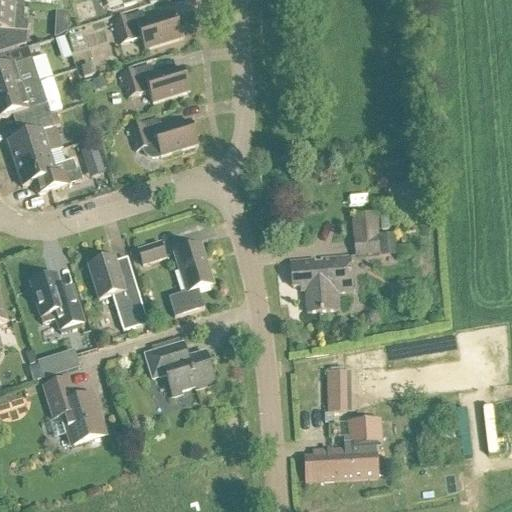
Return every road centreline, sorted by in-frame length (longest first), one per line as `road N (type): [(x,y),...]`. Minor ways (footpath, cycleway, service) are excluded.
road 1 (residential): [(226,176),(57,232),(0,225)]
road 2 (unclassified): [(280,511),(257,310)]
road 3 (residential): [(257,310),(86,368)]
road 4 (unclassified): [(226,176),(242,145),(245,112),(236,0)]
road 5 (unclassified): [(257,310),(226,176)]
